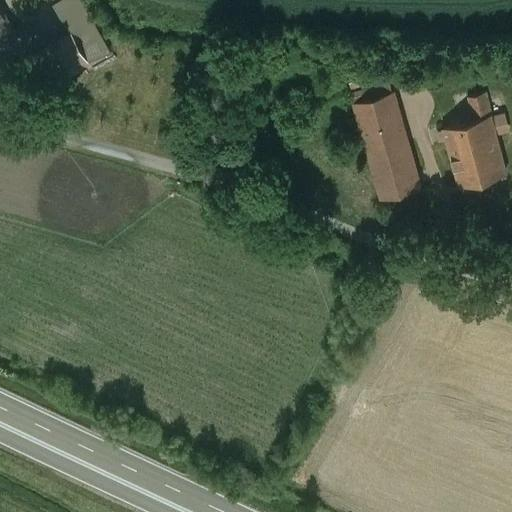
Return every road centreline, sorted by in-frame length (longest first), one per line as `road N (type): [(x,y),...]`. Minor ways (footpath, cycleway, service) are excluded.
road 1 (unclassified): [(0,122),(234,189),(511,284)]
road 2 (trunk): [(231,511),(0,399)]
road 3 (trunk): [(0,426),(174,511)]
